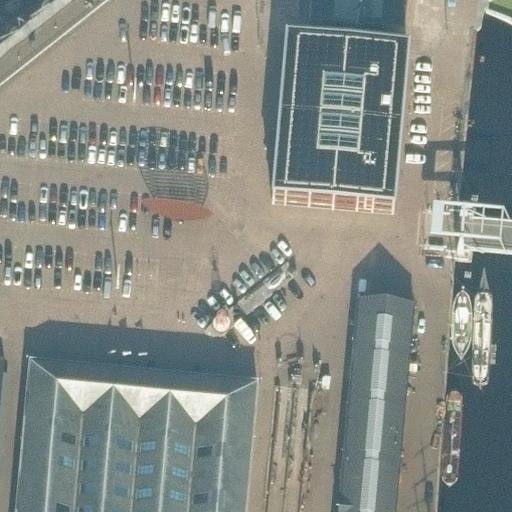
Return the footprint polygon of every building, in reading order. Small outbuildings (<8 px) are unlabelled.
[(0,0),(0,27),(16,20),(20,6),(28,0),(0,0)] [(313,0),(311,25),(407,35),(409,0),(313,0)] [(48,11),(35,21),(53,42),(65,31),(48,11)] [(394,216),(408,55),(287,44),(273,205),(394,216)] [(299,280),(289,265),(226,312),(224,309),(213,317),(215,320),(204,328),(211,337),(220,330),(225,336),(299,280)] [(395,511),(414,310),(358,305),(339,511),(395,511)] [(246,511),(258,387),(182,380),(171,379),(161,378),(30,366),(17,511),(246,511)]
